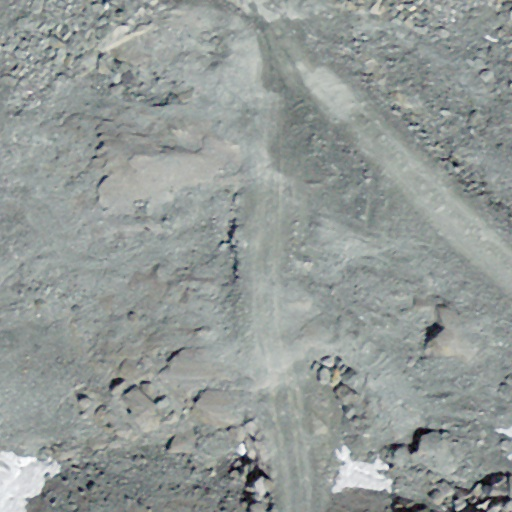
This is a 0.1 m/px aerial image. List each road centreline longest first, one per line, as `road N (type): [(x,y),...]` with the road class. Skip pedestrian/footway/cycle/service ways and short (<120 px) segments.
road 1 (track): [(275,0),(252,147),(253,327),(280,511)]
road 2 (track): [(511,284),(277,13)]
